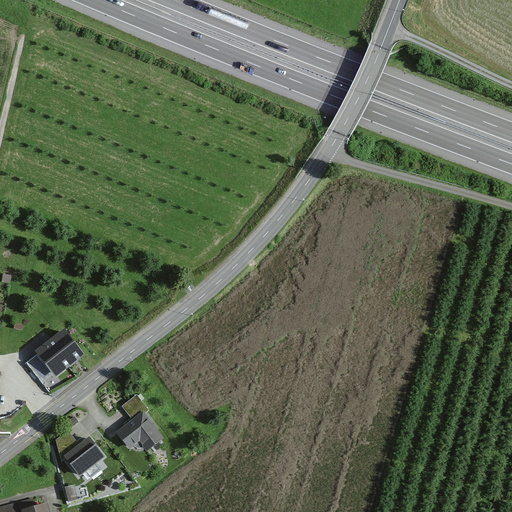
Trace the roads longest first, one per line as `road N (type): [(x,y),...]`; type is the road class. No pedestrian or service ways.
road 1 (tertiary): [(0,454),(235,268),(329,150)]
road 2 (motorway): [(94,0),(511,162)]
road 3 (motorway): [(511,131),(171,0)]
road 4 (unclassified): [(329,150),(511,207)]
road 5 (tertiary): [(329,150),(399,0)]
road 6 (track): [(511,84),(389,27)]
